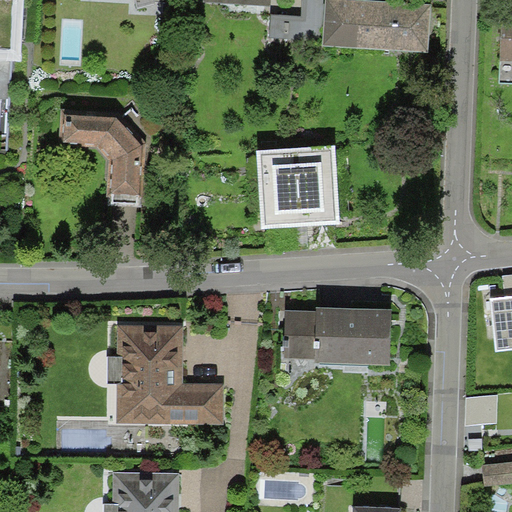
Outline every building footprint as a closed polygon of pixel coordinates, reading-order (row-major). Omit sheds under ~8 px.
[(15,0),(0,0),(0,51),(13,52),(15,0)] [(131,0),(135,12),(156,1),(154,0),(131,0)] [(301,0),(301,20),(264,18),(263,43),(425,51),(428,4),(336,0),(301,0)] [(511,23),(499,24),(497,84),(511,84),(511,23)] [(113,120),(61,116),(60,147),(93,149),(109,163),(109,195),(140,197),(141,148),(113,120)] [(329,148),(255,153),(261,229),(335,223),(329,148)] [(510,295),(490,297),(492,317),(510,315),(511,332),(511,291),(509,292),(510,295)] [(311,310),(283,309),(281,362),(386,367),(389,309),(311,306),(311,310)] [(185,322),(112,320),(112,352),(102,352),(102,382),(112,382),(111,424),(223,426),(223,386),(184,385),(185,322)] [(511,461),(481,466),(484,489),(511,485),(511,461)] [(174,511),(174,475),(111,475),(111,504),(100,504),(99,511),(174,511)]
